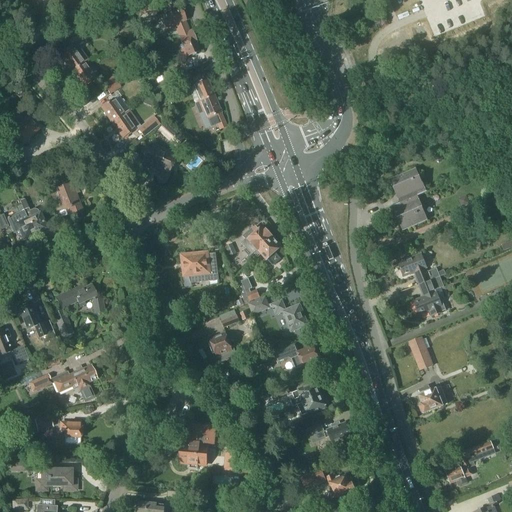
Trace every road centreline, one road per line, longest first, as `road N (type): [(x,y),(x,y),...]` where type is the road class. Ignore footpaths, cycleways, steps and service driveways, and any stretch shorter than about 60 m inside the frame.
road 1 (unclassified): [(291,156),(328,138),(339,153),(353,190),(354,266),(436,511)]
road 2 (unclassified): [(258,201),(295,262),(394,511)]
road 3 (primary): [(391,447),(360,332),(291,156)]
road 4 (primary): [(274,164),(391,447)]
road 5 (residential): [(279,511),(257,450),(153,330),(131,293)]
road 6 (residential): [(124,230),(100,163),(72,120),(0,47)]
road 7 (residential): [(105,511),(118,485),(131,293)]
road 8 (track): [(511,37),(399,79),(381,70),(377,51),(411,17)]
road 9 (unclassified): [(243,177),(230,102),(193,0)]
road 10 (primary): [(207,0),(274,164)]
road 11 (primary): [(291,156),(228,0)]
road 12 (residential): [(0,286),(124,230)]
road 13 (residential): [(124,230),(243,177)]
